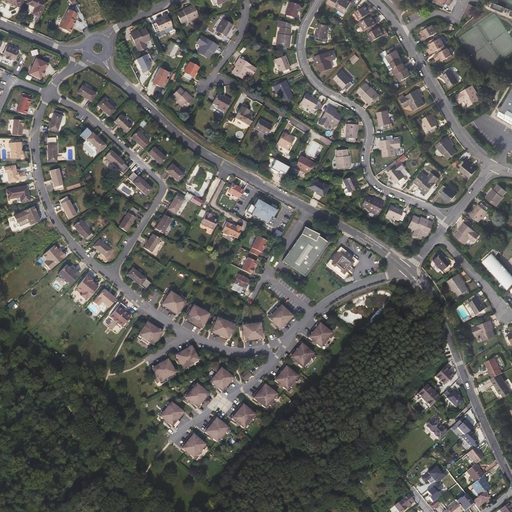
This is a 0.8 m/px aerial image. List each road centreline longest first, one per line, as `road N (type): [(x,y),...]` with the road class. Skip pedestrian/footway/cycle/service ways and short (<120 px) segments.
road 1 (tertiary): [(408,270),(197,147),(110,73)]
road 2 (residential): [(320,0),(303,54),(313,77),(368,121),(371,178),(447,221)]
road 3 (residential): [(109,278),(163,188),(89,115),(48,94)]
road 4 (tertiary): [(511,481),(440,318),(408,270)]
road 5 (residential): [(109,278),(66,239),(43,197),(34,137),(48,94)]
road 6 (residential): [(494,165),(465,141),(401,31),(373,0)]
road 7 (residential): [(266,349),(236,351),(199,338),(109,278)]
road 8 (residential): [(408,270),(347,288),(289,336)]
road 9 (residential): [(171,441),(268,366)]
